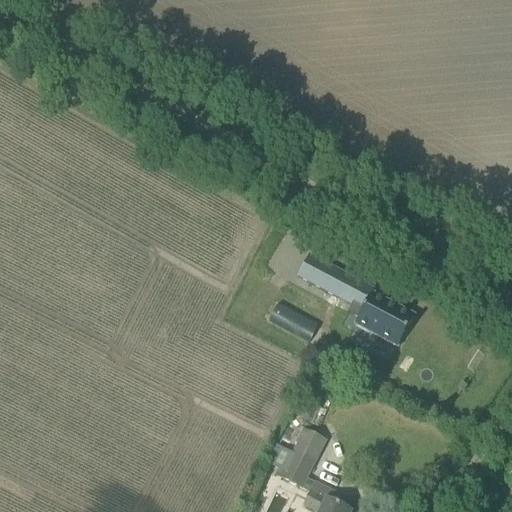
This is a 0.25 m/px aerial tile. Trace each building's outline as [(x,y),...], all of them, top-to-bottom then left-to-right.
[(354,326),(397,350),(414,317),(372,295),(374,291),(308,256),(296,279),(351,308),(348,313),(358,318),(354,326)] [(279,304),(268,323),(309,345),(319,325),(279,304)] [(322,401),(331,381),(318,375),(309,395),(322,401)] [(274,477),(301,491),(306,481),(326,442),(303,430),(291,454),(277,447),(267,466),(277,471),(274,477)] [(306,481),(301,491),(308,494),(300,509),(305,511),(345,511),(346,511),(350,503),(306,481)]
